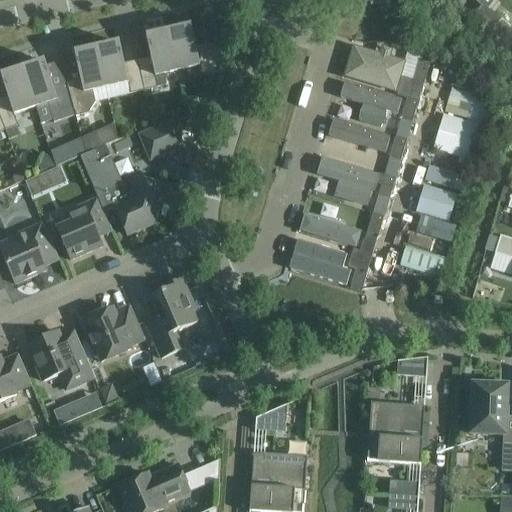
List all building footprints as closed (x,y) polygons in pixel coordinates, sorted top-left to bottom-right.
[(501,21),(482,6),(474,17),(492,31),(501,21)] [(190,27),(185,29),(168,33),(177,72),(199,67),(200,74),(214,78),(221,54),(208,50),(207,52),(196,54),(190,27)] [(151,64),(138,67),(144,92),(166,87),(164,75),(177,72),(168,33),(150,37),(145,38),(146,43),(151,64)] [(118,44),(113,45),(96,49),(105,89),(127,84),(130,95),(144,92),(138,67),(124,71),(118,44)] [(395,93),(404,63),(353,48),(344,78),(395,93)] [(73,54),(75,59),(80,81),(66,85),(75,117),(75,118),(87,115),(95,104),(92,92),(105,89),(96,49),(73,54)] [(402,79),(396,97),(407,100),(418,103),(423,85),(423,86),(429,65),(418,61),(412,82),(402,79)] [(53,124),(75,117),(66,85),(52,88),(44,62),(22,70),(35,108),(47,104),(53,124)] [(0,76),(0,77),(1,82),(8,103),(0,106),(0,120),(5,132),(17,127),(13,115),(35,108),(22,70),(5,75),(0,76)] [(360,123),(380,128),(385,113),(396,116),(400,101),(345,85),(341,99),(365,106),(360,123)] [(407,101),(401,121),(412,124),(418,103),(407,100),(407,101)] [(488,130),(443,117),(433,150),(479,164),(488,130)] [(183,148),(172,122),(138,137),(150,163),(183,148)] [(326,141),(384,158),(390,140),(331,123),(326,141)] [(114,126),(82,139),(86,155),(117,142),(114,126)] [(395,138),(389,159),(401,162),(407,141),(395,138)] [(81,139),(50,153),(56,169),(86,156),(81,139)] [(127,237),(155,225),(166,189),(136,180),(129,202),(105,147),(80,158),(98,200),(103,213),(115,208),(127,237)] [(50,159),(42,154),(35,169),(45,173),(54,168),(50,159)] [(373,194),(378,177),(322,160),(317,177),(338,183),(334,199),(366,208),(370,193),(373,194)] [(452,174),(429,168),(424,183),(448,190),(452,174)] [(384,176),(378,198),(390,201),(396,179),(384,176)] [(37,178),(25,183),(32,200),(44,194),(37,178)] [(456,198),(423,188),(415,214),(448,224),(456,198)] [(511,192),(503,190),(499,202),(509,205),(511,195),(511,192)] [(102,249),(100,244),(98,239),(112,233),(103,213),(98,200),(67,214),(71,223),(56,230),(70,262),(102,249)] [(384,218),(373,215),(364,243),(363,242),(359,253),(373,257),(384,218)] [(359,236),(303,220),(298,235),(355,251),(359,236)] [(46,273),(44,268),(59,262),(43,225),(12,238),(13,240),(0,245),(0,251),(15,286),(46,273)] [(488,238),(484,253),(494,256),(499,241),(488,238)] [(511,241),(500,238),(499,241),(494,256),(511,261),(511,279),(511,280),(511,279),(511,241)] [(297,242),(289,271),(345,288),(349,274),(342,271),(346,257),(297,242)] [(400,267),(438,279),(444,260),(406,249),(400,267)] [(350,292),(361,296),(373,257),(359,253),(354,252),(348,270),(356,272),(350,292)] [(190,301),(181,280),(164,287),(165,291),(150,298),(159,318),(145,324),(161,361),(184,351),(183,348),(179,349),(173,335),(197,325),(187,302),(190,301)] [(112,310),(83,322),(101,364),(130,352),(129,348),(145,341),(130,308),(114,315),(112,310)] [(58,333),(27,347),(43,383),(59,376),(66,392),(94,380),(74,333),(60,339),(58,333)] [(0,359),(0,404),(16,397),(15,393),(31,386),(18,357),(2,364),(0,359)] [(427,361),(427,360),(397,363),(396,377),(422,379),(424,361),(427,361)] [(170,363),(158,368),(163,381),(176,375),(170,363)] [(504,384),(490,383),(489,387),(472,386),(471,404),(468,404),(467,420),(471,420),(470,436),(505,437),(507,387),(504,387),(504,384)] [(112,386),(100,391),(106,405),(118,400),(112,386)] [(87,399),(54,413),(60,428),(93,413),(87,399)] [(368,439),(422,442),(424,408),(370,405),(368,439)] [(284,435),(286,407),(255,420),(255,421),(259,420),(258,433),(284,435)] [(29,422),(0,434),(0,453),(36,438),(29,422)] [(420,467),(422,442),(368,439),(367,464),(420,467)] [(511,445),(503,445),(502,473),(511,473),(511,445)] [(251,489),(305,492),(307,458),(253,455),(251,489)] [(468,470),(468,456),(456,455),(455,470),(468,470)] [(214,482),(208,467),(182,478),(177,467),(150,479),(148,476),(117,489),(125,507),(122,508),(123,511),(160,511),(163,511),(161,505),(188,493),(214,482)] [(389,483),(388,497),(414,499),(415,485),(389,483)] [(303,511),(305,492),(251,489),(249,511),(303,511)] [(403,511),(413,511),(414,499),(388,497),(387,511),(403,511)] [(511,511),(511,501),(502,501),(500,511),(511,511)]
